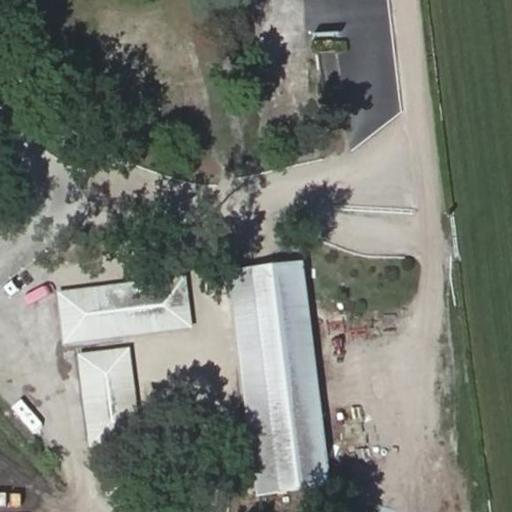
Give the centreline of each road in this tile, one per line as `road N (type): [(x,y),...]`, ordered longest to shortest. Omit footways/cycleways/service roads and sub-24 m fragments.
road 1 (unknown): [(91,212),(423,177)]
road 2 (unknown): [(423,177),(436,299),(428,321),(414,331),(354,336)]
road 3 (unknown): [(423,177),(403,0)]
road 4 (unknown): [(0,102),(91,212)]
